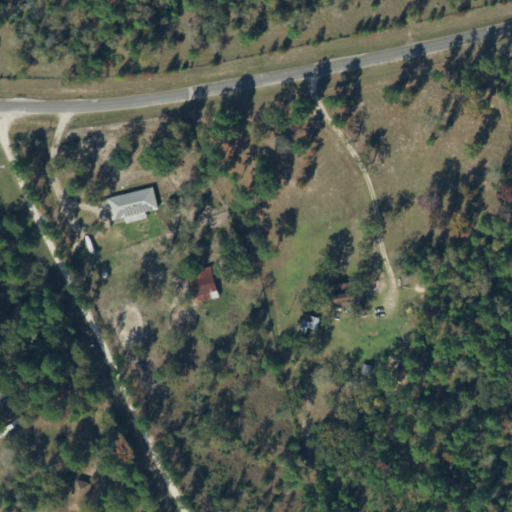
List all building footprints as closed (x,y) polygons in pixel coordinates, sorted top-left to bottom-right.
[(157,214),(152,190),(105,200),(110,224),(157,214)] [(197,306),(221,299),(212,267),(187,275),(197,306)] [(360,295),(326,295),(327,315),(360,315),(360,295)] [(408,375),(397,366),(388,377),(399,386),(408,375)] [(23,406),(5,380),(0,383),(0,412),(5,419),(23,406)] [(69,511),(86,511),(86,483),(69,483),(69,511)]
